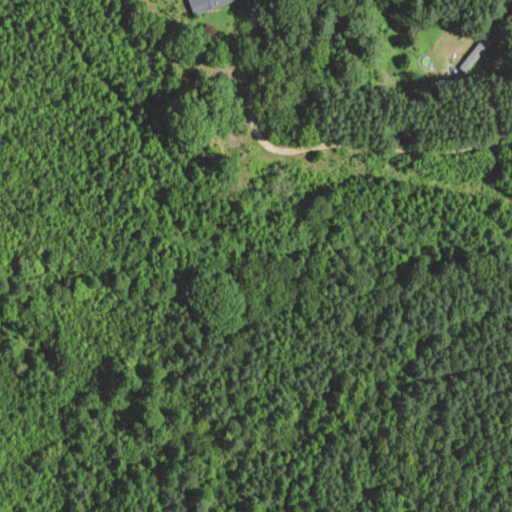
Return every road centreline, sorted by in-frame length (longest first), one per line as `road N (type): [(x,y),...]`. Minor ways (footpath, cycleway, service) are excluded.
road 1 (residential): [(511,132),(425,164),(257,143)]
road 2 (residential): [(511,37),(347,6)]
